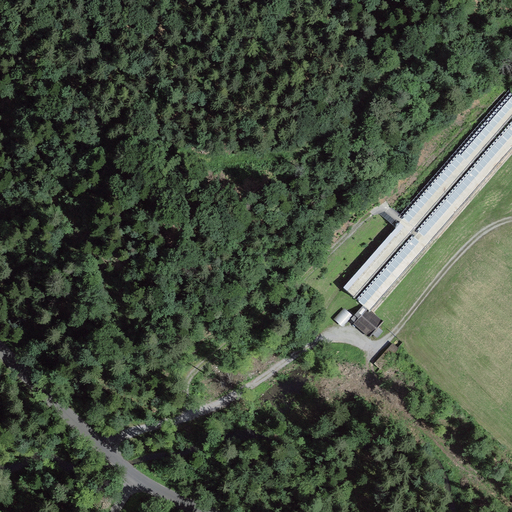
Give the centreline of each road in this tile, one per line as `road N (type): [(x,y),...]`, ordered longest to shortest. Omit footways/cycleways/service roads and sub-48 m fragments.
road 1 (unclassified): [(0,331),(136,476)]
road 2 (track): [(98,0),(93,34),(104,124)]
